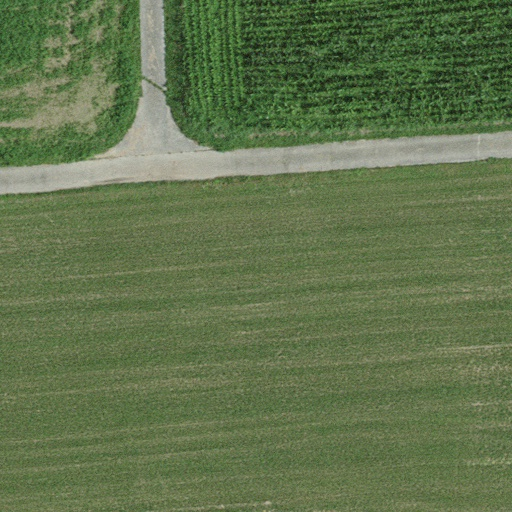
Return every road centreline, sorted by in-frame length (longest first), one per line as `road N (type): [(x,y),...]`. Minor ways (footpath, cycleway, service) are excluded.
road 1 (track): [(511,148),(0,186)]
road 2 (track): [(161,174),(156,0)]
